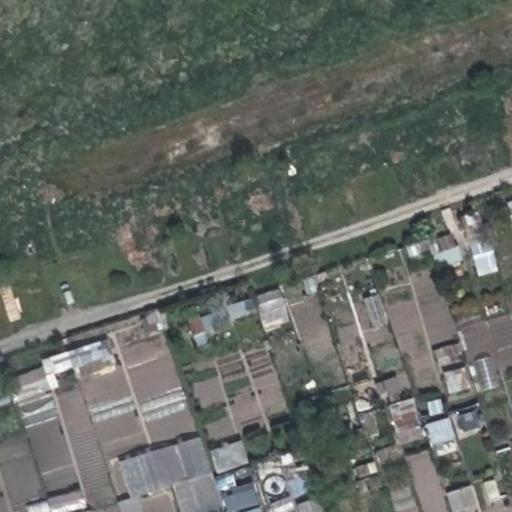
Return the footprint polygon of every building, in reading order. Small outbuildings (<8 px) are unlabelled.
[(454,234),(435,237),(440,264),(459,261),(454,234)] [(497,271),(491,240),(470,244),(476,275),(497,271)] [(262,328),(288,323),(281,289),(256,294),(262,328)] [(379,294),(364,298),(373,327),(387,323),(379,294)] [(232,319),(255,312),(251,298),(227,305),(232,319)] [(188,322),(196,341),(230,327),(222,308),(188,322)] [(501,386),(491,353),(511,347),(511,325),(509,313),(460,327),(478,392),(501,386)] [(169,337),(0,371),(0,404),(21,401),(35,469),(19,472),(16,461),(7,491),(42,502),(22,506),(23,511),(219,511),(204,434),(190,437),(169,337)] [(436,346),(438,364),(461,362),(459,344),(436,346)] [(447,393),(468,390),(464,367),(444,370),(447,393)] [(376,384),(382,401),(405,392),(399,375),(376,384)] [(399,444),(423,438),(412,398),(388,404),(399,444)] [(476,409),(456,416),(462,432),(481,426),(476,409)] [(449,417),(425,423),(432,448),(455,442),(449,417)] [(241,441),(210,451),(217,473),(248,463),(241,441)] [(511,511),(509,501),(469,511),(447,511),(429,449),(400,458),(410,490),(393,495),(397,511),(511,511)] [(291,497),(308,492),(303,476),(287,481),(291,497)] [(481,482),(486,503),(500,500),(495,479),(481,482)] [(231,511),(261,511),(252,483),(224,492),(231,511)] [(449,491),(453,511),(470,511),(478,510),(472,485),(449,491)] [(296,511),(324,511),(320,497),(294,505),(296,511)]
